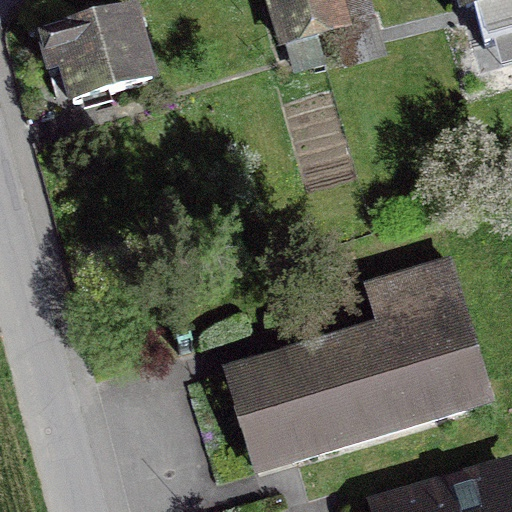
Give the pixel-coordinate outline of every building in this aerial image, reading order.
[(324,68),(316,40),(303,0),(264,0),(280,50),(285,49),(293,77),(324,68)] [(303,0),(316,40),(332,35),(342,70),(386,57),(369,0),(303,0)] [(511,0),(455,0),(459,15),(474,11),(484,47),(494,45),(500,68),(511,65),(511,0)] [(149,87),(129,16),(36,42),(41,59),(46,77),(61,73),(70,108),(149,87)] [(363,284),(375,322),(223,367),(240,424),(255,477),(495,406),(451,258),(363,284)] [(191,340),(175,344),(178,356),(193,352),(191,340)] [(511,511),(511,456),(366,500),(369,511),(511,511)]
